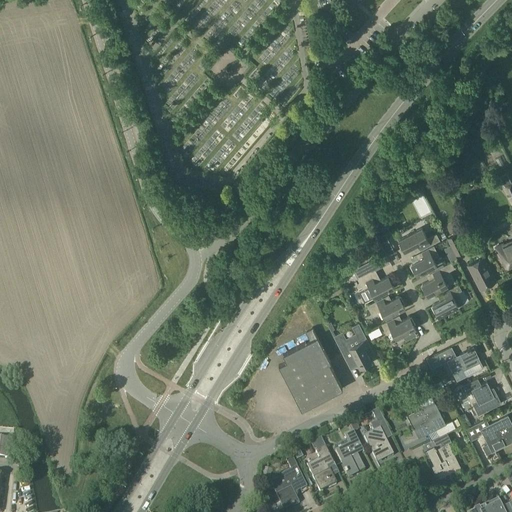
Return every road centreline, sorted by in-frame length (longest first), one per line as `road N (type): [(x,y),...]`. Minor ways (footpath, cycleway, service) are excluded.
road 1 (residential): [(193,252),(231,233),(436,0)]
road 2 (residential): [(395,256),(433,334),(407,375),(248,458)]
road 3 (secondary): [(322,219),(383,130),(499,0)]
road 4 (residential): [(193,252),(149,200),(87,0)]
road 5 (secondary): [(322,219),(256,285),(175,416)]
road 6 (secondary): [(192,426),(322,219)]
road 7 (residential): [(323,511),(414,464),(432,504)]
road 8 (residential): [(193,252),(189,282),(131,349),(124,373)]
